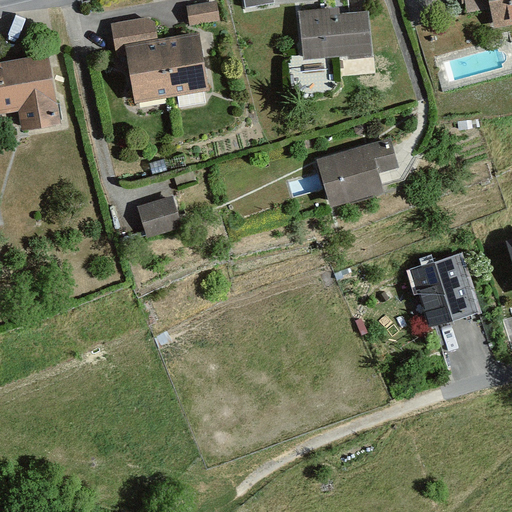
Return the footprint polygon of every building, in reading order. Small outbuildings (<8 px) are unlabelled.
[(511,0),(463,0),(465,9),(492,4),(496,25),(511,21),(511,0)] [(215,1),(187,6),(191,26),(218,20),(215,1)] [(328,11),(300,12),(302,58),(369,55),(367,13),(328,14),(328,11)] [(125,46),(149,42),(144,18),(111,23),(116,48),(125,46)] [(198,34),(162,40),(172,95),(207,89),(198,34)] [(149,42),(125,46),(135,101),(172,95),(162,40),(149,42)] [(59,122),(48,55),(0,63),(0,111),(19,108),(22,128),(59,122)] [(388,138),(317,160),(331,205),(382,189),(376,169),(396,163),(388,138)] [(172,200),(139,211),(148,236),(181,225),(172,200)] [(457,254),(412,269),(430,324),(476,309),(457,254)]
